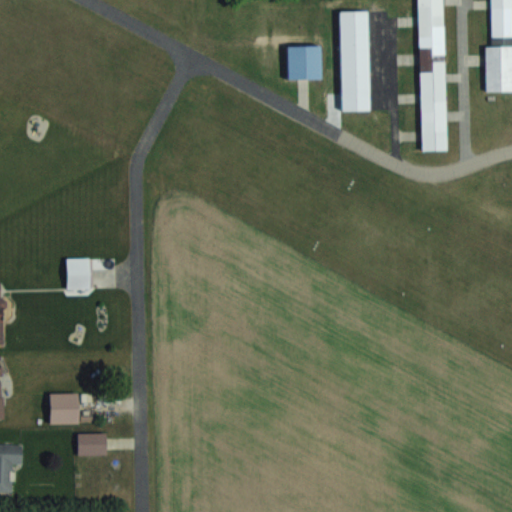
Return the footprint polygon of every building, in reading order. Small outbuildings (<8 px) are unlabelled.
[(418,0),(445,0),(448,150),(421,151),(418,0)] [(511,0),(511,91),(486,91),(486,47),(493,47),(492,0),(511,0)] [(341,12),(370,11),(372,108),(342,109),(341,12)] [(288,45),(321,45),(322,78),(289,79),(288,45)] [(88,257),(66,257),(66,286),(88,286),(88,257)] [(76,394),(55,394),(55,396),(50,396),(50,420),(76,420),(76,394)] [(105,431),(77,431),(77,453),(105,453),(105,431)] [(0,491),(11,492),(11,463),(20,463),(21,443),(0,443),(0,491)]
